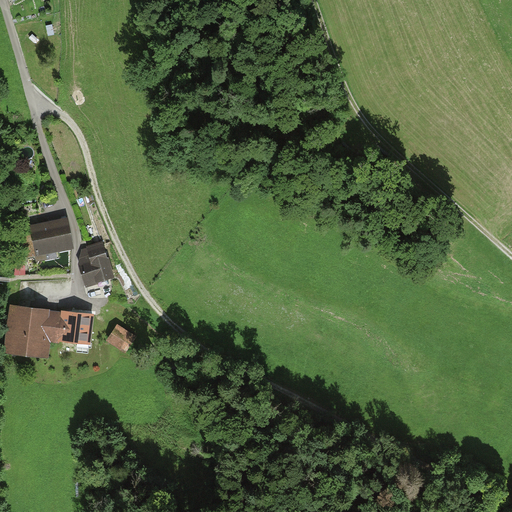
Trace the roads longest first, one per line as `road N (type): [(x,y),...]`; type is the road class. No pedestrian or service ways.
road 1 (track): [(31,96),(74,126),(120,255),(182,333),(434,470),(487,511)]
road 2 (track): [(511,254),(360,115),(306,0)]
